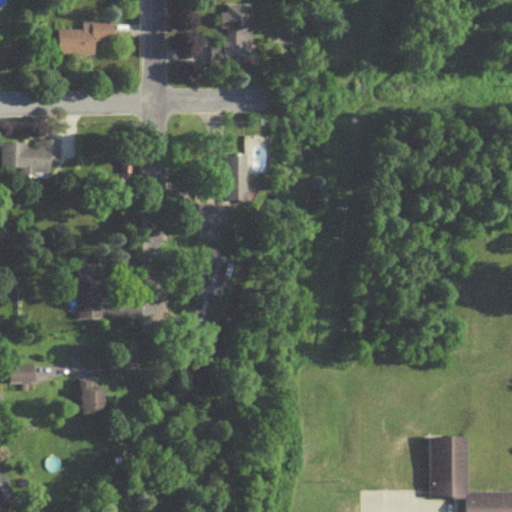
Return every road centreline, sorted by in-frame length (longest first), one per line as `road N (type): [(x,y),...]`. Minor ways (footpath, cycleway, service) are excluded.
road 1 (residential): [(156,303),(152,0)]
road 2 (residential): [(290,102),(0,106)]
